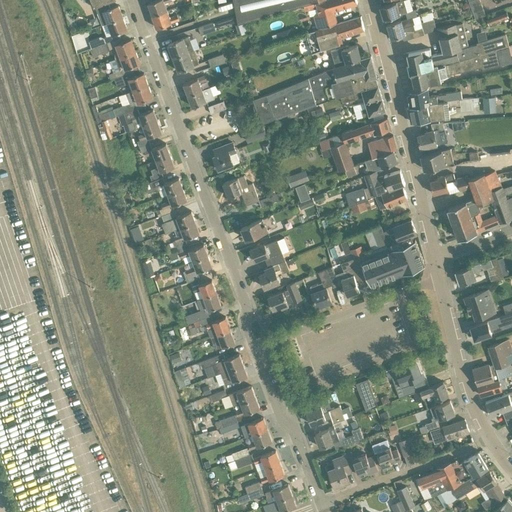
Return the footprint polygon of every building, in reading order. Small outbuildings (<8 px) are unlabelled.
[(173,0),(172,0),(156,0),(148,3),(153,16),(167,10),(165,3),(173,0)] [(314,2),(313,0),(233,0),(236,15),(238,24),(244,22),(272,14),(275,13),(299,6),(314,2)] [(314,18),(317,29),(338,23),(333,9),(358,2),(357,0),(323,0),(317,2),(307,5),(308,10),(318,7),(321,16),(314,18)] [(400,0),(396,2),(386,5),(380,6),(381,8),(380,9),(381,12),(382,13),(384,19),(406,13),(408,18),(417,16),(415,10),(407,12),(403,0),(400,0)] [(109,8),(107,3),(95,7),(102,25),(108,23),(123,17),(118,5),(109,8)] [(482,3),(471,7),(473,13),(484,9),(482,3)] [(476,19),(486,15),(484,9),(473,13),(476,19)] [(170,18),(167,10),(153,16),(157,28),(179,20),(178,15),(170,18)] [(507,11),(487,19),(489,25),(509,18),(507,11)] [(228,18),(230,23),(237,21),(235,15),(228,18)] [(338,23),(317,29),(318,30),(306,33),(308,41),(312,54),(322,50),(321,49),(342,43),(341,38),(365,29),(361,16),(338,24),(338,23)] [(417,16),(408,18),(408,19),(388,24),(392,39),(412,33),(413,37),(424,34),(425,33),(422,21),(421,22),(419,16),(417,16)] [(123,17),(108,23),(113,34),(109,36),(111,41),(120,38),(119,33),(128,29),(123,17)] [(434,18),(422,21),(425,33),(437,30),(434,18)] [(214,22),(216,28),(223,25),(221,20),(214,22)] [(198,27),(201,35),(216,30),(213,22),(198,27)] [(247,32),(244,22),(238,24),(241,34),(247,32)] [(456,24),(438,28),(444,52),(444,53),(469,47),(463,23),(456,24)] [(444,53),(444,52),(432,55),(430,48),(408,53),(415,87),(441,81),(440,76),(475,69),(475,68),(482,67),(483,69),(500,65),(497,50),(510,47),(506,34),(478,42),(479,44),(469,47),(444,53)] [(184,38),(169,44),(174,57),(194,50),(191,42),(189,36),(184,38)] [(120,38),(111,41),(90,49),(93,57),(98,56),(99,54),(104,52),(106,53),(108,52),(109,49),(113,48),(114,51),(115,59),(136,51),(131,39),(122,42),(120,38)] [(331,50),(335,66),(361,58),(357,45),(348,47),(348,45),(331,50)] [(197,58),(194,50),(174,57),(179,71),(194,66),(194,65),(199,63),(197,58)] [(114,79),(133,71),(131,67),(140,63),(136,51),(115,59),(119,70),(108,74),(111,80),(114,79)] [(208,59),(211,67),(225,62),(223,54),(208,59)] [(261,123),(263,123),(340,95),(360,89),(378,83),(376,77),(377,76),(371,55),(361,58),(335,66),(335,67),(333,67),(333,68),(334,71),(253,100),(261,123)] [(238,62),(232,64),(235,71),(240,69),(238,62)] [(86,70),(88,77),(94,76),(93,68),(86,70)] [(135,76),(133,71),(114,79),(118,88),(131,83),(134,91),(148,85),(144,73),(135,76)] [(208,80),(206,75),(184,84),(188,96),(203,90),(200,83),(208,80)] [(340,95),(263,123),(341,96),(343,102),(364,95),(368,107),(361,109),(363,116),(367,115),(367,118),(373,116),(372,114),(386,110),(378,83),(360,89),(340,95)] [(123,105),(116,108),(119,116),(137,109),(146,106),(144,101),(153,97),(148,85),(134,91),(119,96),(123,105)] [(215,98),(213,93),(211,87),(203,90),(188,96),(193,107),(215,98)] [(248,90),(251,100),(259,97),(256,87),(248,90)] [(427,87),(410,91),(410,94),(408,94),(410,106),(438,102),(458,99),(460,99),(462,99),(461,90),(446,93),(446,94),(437,95),(429,97),(427,87)] [(496,111),(495,96),(483,97),(483,112),(496,111)] [(455,106),(461,105),(460,99),(458,99),(438,102),(410,106),(408,106),(409,109),(411,122),(431,119),(439,118),(450,117),(449,110),(455,110),(455,106)] [(209,106),(211,114),(218,111),(226,108),(224,101),(217,103),(209,106)] [(113,109),(102,113),(105,120),(116,117),(113,109)] [(143,125),(143,126),(158,121),(153,109),(139,114),(137,109),(119,116),(121,121),(122,121),(126,120),(127,123),(129,130),(143,125)] [(329,113),(332,121),(342,118),(339,110),(329,113)] [(375,133),(391,128),(388,116),(371,121),(372,122),(367,124),(339,133),(327,137),(319,141),(322,149),(331,146),(339,170),(345,168),(354,165),(345,141),(356,138),(356,137),(375,131),(375,133)] [(110,119),(107,120),(101,121),(107,139),(115,136),(110,119)] [(158,121),(143,126),(146,133),(138,136),(140,140),(137,141),(140,147),(150,143),(148,137),(162,132),(158,121)] [(465,121),(451,122),(453,128),(454,131),(467,128),(465,121)] [(434,133),(444,131),(442,122),(431,124),(432,130),(426,132),(426,133),(418,135),(421,148),(437,145),(434,133)] [(263,123),(261,123),(261,124),(243,130),(248,142),(267,135),(263,123)] [(317,135),(319,140),(327,137),(325,132),(317,135)] [(368,142),(374,157),(394,150),(397,149),(393,135),(368,142)] [(237,152),(233,142),(225,145),(227,151),(213,156),(218,170),(239,162),(236,152),(237,152)] [(154,153),(156,160),(171,155),(166,143),(152,149),(150,143),(140,147),(142,152),(144,152),(146,156),(154,153)] [(425,170),(430,168),(454,162),(450,148),(421,155),(425,170)] [(370,172),(376,170),(382,168),(382,167),(398,161),(394,150),(374,157),(365,160),(370,172)] [(470,152),(471,160),(480,159),(478,151),(470,152)] [(164,177),(162,171),(175,166),(171,155),(156,160),(159,167),(151,170),(153,174),(150,175),(152,181),(163,177),(164,177)] [(357,175),(355,168),(354,165),(345,168),(348,178),(357,175)] [(378,177),(376,170),(370,172),(364,174),(368,187),(364,188),(364,187),(345,194),(349,205),(350,205),(365,200),(373,197),(373,196),(373,194),(389,188),(390,190),(403,185),(405,184),(401,170),(378,177)] [(511,184),(502,188),(501,186),(500,186),(499,181),(496,174),(495,171),(485,175),(485,173),(476,176),(469,179),(472,188),(476,198),(478,204),(493,199),(494,203),(506,198),(505,196),(511,193),(511,184)] [(288,177),(291,187),(300,184),(296,174),(288,177)] [(472,188),(469,179),(468,175),(457,177),(457,178),(455,179),(453,174),(446,176),(446,175),(438,177),(438,179),(430,181),(434,194),(449,190),(449,193),(462,190),(462,191),(472,188)] [(248,205),(259,200),(260,200),(253,183),(248,185),(244,175),(238,177),(223,183),(224,184),(225,183),(227,189),(226,190),(228,197),(243,191),(248,205)] [(148,193),(157,190),(157,192),(166,188),(168,194),(183,188),(179,177),(165,183),(163,177),(152,181),(145,183),(148,193)] [(295,186),(300,200),(310,197),(305,183),(295,186)] [(381,209),(408,198),(403,185),(390,190),(376,195),(381,209)] [(174,211),(172,205),(187,199),(183,188),(168,194),(171,201),(162,204),(163,208),(160,209),(159,209),(156,210),(158,216),(174,211)] [(123,195),(126,202),(132,200),(129,192),(123,195)] [(279,193),(260,200),(259,200),(261,206),(281,199),(281,198),(279,193)] [(313,197),(316,203),(326,199),(323,193),(316,195),(313,197)] [(476,198),(466,202),(448,208),(453,222),(462,219),(462,218),(471,215),(472,216),(478,214),(479,213),(483,207),(494,203),(493,199),(478,204),(476,198)] [(501,222),(511,217),(511,214),(506,198),(494,203),(498,214),(501,222)] [(300,210),(308,207),(305,200),(297,203),(300,210)] [(353,214),(368,208),(365,200),(350,205),(353,214)] [(178,221),(181,227),(196,222),(192,211),(168,220),(170,224),(178,221)] [(477,232),(501,222),(498,214),(482,220),(480,213),(479,213),(478,214),(472,216),(471,215),(462,218),(462,219),(453,222),(459,239),(477,232)] [(247,240),(268,231),(263,218),(242,227),(247,240)] [(417,233),(411,219),(393,226),(396,233),(390,236),(387,230),(383,232),(380,226),(371,229),(379,248),(391,243),(412,235),(417,233)] [(174,230),(177,236),(174,237),(176,241),(173,242),(175,248),(187,244),(185,238),(200,233),(196,222),(181,227),(174,230)] [(412,235),(391,243),(395,252),(390,254),(389,250),(361,261),(372,286),(386,280),(388,279),(389,279),(391,278),(399,275),(403,273),(411,270),(414,269),(417,268),(425,265),(415,240),(414,240),(412,235)] [(286,260),(280,246),(278,239),(265,244),(265,243),(250,249),(255,261),(266,257),(267,260),(270,259),(272,265),(278,262),(286,260)] [(191,254),(193,261),(208,255),(204,244),(189,250),(187,244),(175,248),(177,254),(181,253),(182,257),(191,254)] [(350,250),(353,257),(364,253),(361,246),(350,250)] [(195,267),(187,270),(183,271),(187,282),(200,278),(197,272),(212,266),(208,255),(193,261),(195,267)] [(332,266),(326,269),(333,285),(334,287),(343,284),(348,295),(360,291),(358,284),(366,281),(360,265),(362,265),(359,256),(341,263),(344,271),(347,270),(349,276),(342,279),(338,280),(332,266)] [(491,282),(504,278),(497,257),(456,271),(460,283),(476,278),(473,271),(476,270),(476,272),(489,267),(491,273),(488,274),(491,282)] [(289,270),(286,260),(278,262),(281,269),(283,273),(289,270)] [(280,282),(275,271),(273,265),(265,268),(267,272),(260,275),(265,288),(280,282)] [(146,277),(155,274),(153,268),(144,271),(146,277)] [(333,285),(326,269),(319,272),(323,282),(311,287),(318,307),(332,301),(327,287),(333,285)] [(201,289),(204,297),(217,292),(212,280),(193,287),(195,292),(201,289)] [(283,292),(283,291),(268,297),(273,309),(281,306),(282,308),(289,305),(302,299),(295,282),(287,285),(289,289),(283,292)] [(492,300),(491,298),(488,289),(464,297),(469,312),(473,311),(476,318),(492,313),(488,302),(492,300)] [(217,292),(204,297),(198,300),(201,308),(184,314),(188,325),(194,323),(209,317),(207,311),(222,305),(217,292)] [(511,312),(495,318),(497,323),(500,322),(503,329),(511,325),(511,312)] [(213,321),(211,316),(209,317),(194,323),(195,326),(189,329),(191,335),(204,330),(204,329),(208,328),(211,336),(218,334),(231,329),(226,317),(213,321)] [(492,332),(496,331),(493,324),(497,323),(495,318),(471,326),(473,333),(472,334),(473,337),(474,337),(475,339),(492,334),(492,332)] [(231,329),(218,334),(221,341),(214,344),(216,349),(235,342),(231,329)] [(490,365),(473,370),(478,385),(499,379),(496,368),(509,365),(508,364),(507,356),(511,354),(511,349),(509,339),(500,342),(489,346),(495,364),(490,366),(490,365)] [(171,356),(171,357),(173,364),(182,361),(179,353),(171,356)] [(202,369),(205,367),(209,378),(221,373),(244,364),(240,353),(220,361),(218,355),(199,362),(202,369)] [(413,384),(425,380),(423,372),(421,372),(417,361),(386,372),(389,378),(398,375),(405,395),(409,393),(407,388),(414,385),(413,384)] [(478,385),(480,395),(507,388),(504,378),(511,375),(511,367),(510,363),(508,364),(509,365),(496,368),(499,379),(478,385)] [(221,373),(225,384),(248,375),(244,364),(221,373)] [(358,388),(368,385),(370,384),(368,379),(366,379),(356,383),(358,388)] [(409,394),(412,392),(428,387),(426,381),(414,385),(407,388),(409,393),(409,394)] [(428,387),(412,392),(416,402),(424,399),(423,396),(433,393),(436,400),(449,396),(443,381),(428,387)] [(233,405),(241,402),(256,397),(252,386),(229,394),(233,405)] [(225,390),(211,395),(213,401),(227,396),(225,390)] [(511,392),(495,398),(486,402),(491,416),(502,411),(507,424),(511,421),(511,392)] [(376,406),(372,395),(362,399),(366,409),(376,406)] [(256,397),(241,402),(243,409),(236,411),(238,416),(260,408),(256,397)] [(335,407),(332,409),(328,399),(319,402),(321,406),(307,411),(312,424),(326,419),(330,417),(332,423),(351,416),(347,405),(335,409),(335,407)] [(440,419),(455,413),(450,400),(430,408),(434,417),(431,418),(433,421),(425,424),(425,425),(427,431),(434,429),(440,427),(437,420),(440,419)] [(380,414),(384,424),(390,421),(387,411),(380,414)] [(223,427),(238,421),(235,414),(220,419),(223,427)] [(245,437),(253,434),(253,435),(268,429),(264,417),(241,426),(245,437)] [(440,428),(440,427),(434,429),(438,442),(447,439),(447,438),(469,430),(465,419),(443,427),(440,428)] [(238,421),(223,427),(219,428),(221,434),(240,427),(238,421)] [(399,433),(396,424),(389,427),(391,435),(399,433)] [(345,438),(340,425),(316,434),(321,447),(333,443),(333,442),(339,440),(342,446),(363,438),(360,427),(351,430),(353,434),(345,438)] [(249,445),(251,449),(273,441),(268,429),(253,435),(256,442),(249,445)] [(405,457),(412,454),(410,446),(415,444),(413,436),(399,441),(405,457)] [(401,460),(397,449),(392,451),(390,446),(389,447),(387,440),(373,446),(375,453),(377,452),(383,468),(392,465),(391,463),(401,460)] [(235,460),(250,455),(247,447),(232,453),(235,460)] [(263,460),(266,468),(281,462),(276,450),(254,459),(256,463),(263,460)] [(450,474),(455,485),(467,479),(487,467),(488,467),(479,451),(459,463),(461,466),(456,469),(456,470),(450,474)] [(369,474),(378,470),(379,470),(373,456),(368,458),(366,453),(354,458),(352,452),(345,454),(346,455),(351,468),(352,470),(357,468),(359,475),(368,472),(369,474)] [(250,455),(235,460),(238,467),(253,462),(250,455)] [(329,470),(335,486),(350,481),(345,470),(351,468),(346,455),(334,459),(337,467),(329,470)] [(461,466),(459,463),(457,459),(437,467),(438,470),(418,477),(422,488),(428,486),(433,497),(436,495),(455,485),(450,474),(456,470),(456,469),(461,466)] [(261,478),(263,482),(285,474),(281,462),(266,468),(268,475),(261,478)] [(486,510),(497,502),(506,496),(496,480),(497,479),(494,476),(493,476),(490,470),(490,471),(487,467),(467,479),(455,485),(436,495),(444,508),(448,506),(447,504),(456,498),(457,499),(481,484),(484,490),(489,498),(481,502),(486,510)] [(248,493),(262,488),(259,481),(245,487),(248,493)] [(266,492),(268,497),(271,503),(293,494),(289,483),(266,492)] [(401,500),(406,510),(415,506),(413,502),(406,487),(397,490),(401,500)] [(264,494),(262,488),(248,493),(250,500),(264,494)] [(279,511),(297,505),(293,494),(271,503),(263,506),(265,511),(279,511)] [(511,511),(511,503),(508,499),(492,511),(511,511)] [(394,511),(400,511),(406,510),(401,500),(391,505),(394,511)] [(431,508),(427,501),(421,504),(425,511),(431,508)]
